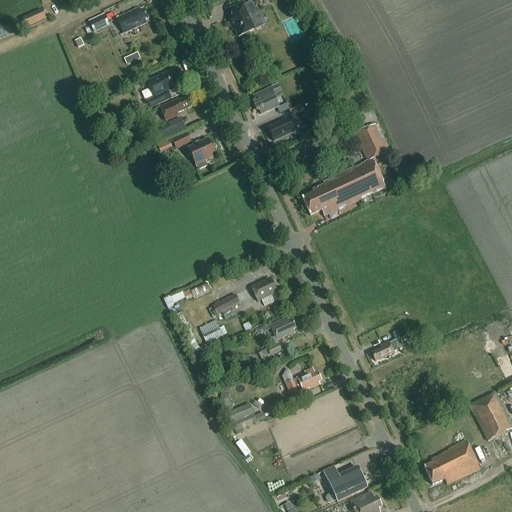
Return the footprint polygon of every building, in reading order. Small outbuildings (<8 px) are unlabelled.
[(233,26),(238,38),(254,30),(245,11),(247,10),(243,3),(231,9),(234,15),(227,18),(231,26),(233,26)] [(145,21),(148,19),(143,9),(140,11),(139,9),(116,19),(123,34),(146,24),(145,21)] [(36,23),(32,14),(23,18),(27,28),(36,23)] [(109,27),(103,15),(88,23),(93,34),(109,27)] [(84,46),(80,39),(74,42),(78,49),(84,46)] [(170,87),(178,83),(173,71),(148,83),(155,97),(146,101),(150,108),(170,99),(167,92),(172,90),(170,87)] [(279,107),(274,97),(281,93),(278,85),(253,96),(255,102),(253,103),(256,111),(259,110),(261,115),(279,107)] [(147,99),(154,96),(150,88),(143,92),(147,99)] [(174,114),(192,106),(188,98),(179,102),(178,99),(159,108),(165,121),(175,117),(174,114)] [(289,117),(270,127),(277,140),(295,131),(289,117)] [(185,129),(180,118),(160,128),(161,131),(156,133),(158,136),(157,137),(159,142),(185,129)] [(385,188),(372,160),(387,152),(375,125),(354,135),(366,161),(327,179),(328,180),(323,183),(324,185),(311,191),(312,194),(302,199),(310,216),(321,211),(323,217),(385,188)] [(172,142),(175,149),(191,142),(187,134),(172,142)] [(205,161),(215,156),(207,140),(188,149),(198,171),(207,166),(205,161)] [(171,147),(168,141),(158,146),(161,152),(171,147)] [(273,291),(276,289),(271,281),(269,282),(267,279),(250,287),(257,302),(261,300),(265,308),(274,304),(270,296),(274,294),(273,291)] [(211,293),(206,282),(182,292),(188,304),(211,293)] [(235,295),(212,307),(217,316),(222,313),(225,319),(234,314),(231,309),(240,304),(235,295)] [(293,330),(295,328),(291,320),(289,321),(287,317),(269,326),(275,338),(271,339),(274,346),(267,350),(258,354),(263,366),(270,363),(269,359),(274,357),(274,356),(281,352),(276,340),(294,332),(293,330)] [(220,329),(216,321),(200,329),(208,346),(210,349),(230,340),(227,336),(224,338),(223,336),(227,334),(224,328),(220,329)] [(245,333),(252,330),(249,323),(243,326),(245,333)] [(271,330),(268,325),(255,331),(256,333),(254,334),(256,337),(271,330)] [(396,342),(407,337),(403,329),(392,334),(396,342)] [(375,362),(393,353),(393,352),(398,350),(396,344),(390,347),(388,343),(379,347),(381,349),(371,353),(375,362)] [(287,370),(285,371),(282,378),(291,397),(298,394),(298,393),(302,391),(302,392),(319,385),(320,385),(318,382),(321,381),(317,372),(314,374),(312,368),(304,372),(305,374),(296,378),(296,379),(292,381),(287,370)] [(511,429),(511,426),(495,393),(468,407),(471,414),(472,413),(487,442),(483,444),(487,452),(493,450),(489,441),(511,429)] [(232,426),(254,416),(249,405),(227,415),(232,426)] [(444,480),(447,486),(480,470),(466,441),(449,449),(450,450),(441,454),(442,455),(430,460),(432,464),(423,468),(432,486),(444,480)] [(337,478),(334,472),(333,468),(323,473),(333,494),(326,497),(325,499),(327,504),(330,505),(337,502),(337,503),(366,488),(356,468),(337,478)] [(370,493),(349,502),(353,511),(378,511),(378,509),(381,508),(377,497),(373,499),(370,493)]
